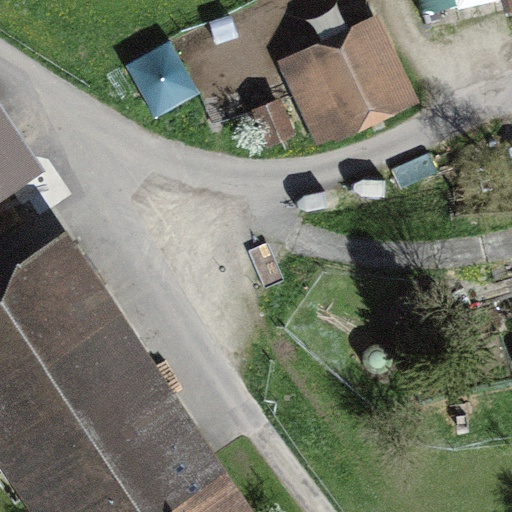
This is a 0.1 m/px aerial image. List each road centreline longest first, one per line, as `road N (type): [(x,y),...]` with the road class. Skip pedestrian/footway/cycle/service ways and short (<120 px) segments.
road 1 (unclassified): [(123,144),(111,179),(246,420),(315,511)]
road 2 (unclassified): [(511,89),(343,164),(268,176),(195,179),(123,144)]
road 3 (unclassified): [(123,144),(0,63)]
